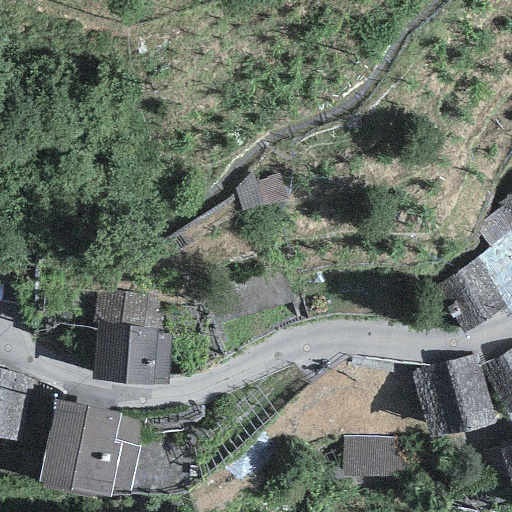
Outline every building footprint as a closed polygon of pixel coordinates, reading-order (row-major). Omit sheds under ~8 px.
[(283,193),(276,173),(257,180),(249,170),(234,189),(241,209),(283,193)] [(484,246),(436,285),(467,322),(504,292),(509,299),(511,296),(511,192),(469,227),(484,246)] [(100,289),(93,372),(166,378),(170,327),(160,327),(163,294),(100,289)] [(511,347),(483,367),(511,409),(511,347)] [(477,355),(414,372),(431,432),(494,414),(477,355)] [(0,428),(16,433),(31,376),(0,367),(0,428)] [(120,407),(53,392),(36,464),(130,486),(141,441),(114,435),(120,407)] [(342,435),(342,471),(402,472),(402,436),(342,435)] [(511,440),(501,445),(511,472),(511,440)]
